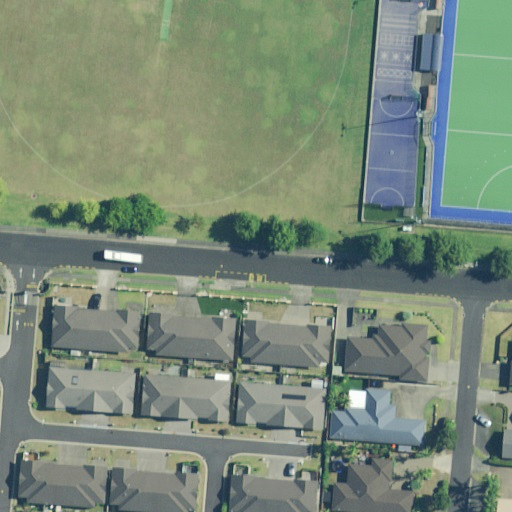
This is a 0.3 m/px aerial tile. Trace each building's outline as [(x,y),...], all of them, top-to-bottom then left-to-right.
[(446,36),(425,34),(422,70),(443,72),(446,36)] [(141,313),(55,307),(52,347),(128,352),(128,347),(138,348),(141,313)] [(237,320),(151,314),(149,349),(157,350),(156,355),(234,360),(237,320)] [(307,325),(246,319),(242,356),(251,357),(250,361),(319,368),(319,362),(331,363),(334,327),(307,325)] [(399,380),(429,381),(430,358),(425,358),(426,354),(430,354),(431,338),(426,338),(427,326),(379,324),(379,338),(348,337),(346,372),(400,375),(399,380)] [(163,366),(162,377),(146,375),(143,415),(228,421),(232,374),(216,373),(216,381),(179,378),(180,367),(163,366)] [(135,374),(50,368),(48,407),(133,413),(135,374)] [(324,386),(238,380),(235,420),(321,426),(324,386)] [(364,388),(363,406),(342,404),(342,410),(330,409),(328,435),(418,442),(420,416),(394,414),(395,391),(364,388)] [(509,431),(508,441),(487,439),(485,468),(511,469),(511,412),(511,413),(510,431),(509,431)] [(411,511),(414,487),(391,485),(392,473),(393,459),(373,457),(373,464),(350,462),(348,480),(336,479),(333,511),(346,511),(411,511)] [(109,466),(25,458),(21,497),(106,504),(109,466)] [(197,511),(201,475),(116,467),(112,506),(170,511),(197,511)] [(316,511),(319,480),(233,472),(228,511),(316,511)]
